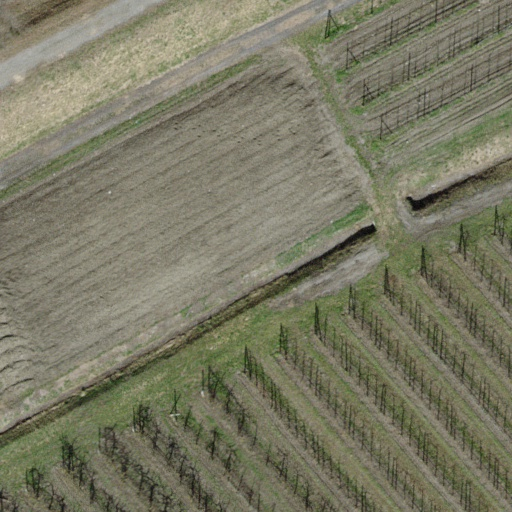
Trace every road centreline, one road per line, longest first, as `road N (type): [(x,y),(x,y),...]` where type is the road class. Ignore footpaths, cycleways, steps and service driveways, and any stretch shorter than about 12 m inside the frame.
road 1 (track): [(421,0),(0,230)]
road 2 (track): [(0,88),(165,0)]
